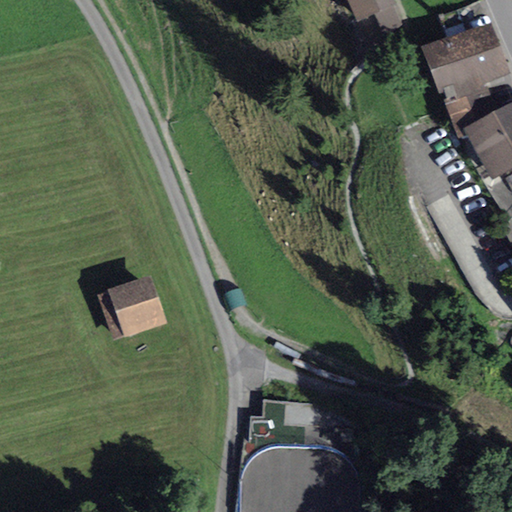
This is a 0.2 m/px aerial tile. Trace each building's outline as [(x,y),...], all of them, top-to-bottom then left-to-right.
[(347,0),(357,22),(395,6),(391,0),(347,0)] [(376,27),(360,36),(368,51),(384,43),(376,27)] [(462,140),(475,135),(496,123),(481,83),(501,75),(484,31),(428,52),(462,140)] [(511,114),(496,123),(475,135),(495,171),(511,161),(511,114)] [(102,300),(114,335),(158,320),(146,285),(102,300)] [(305,448),(308,405),(269,403),(268,421),(251,420),(249,444),(305,448)]
